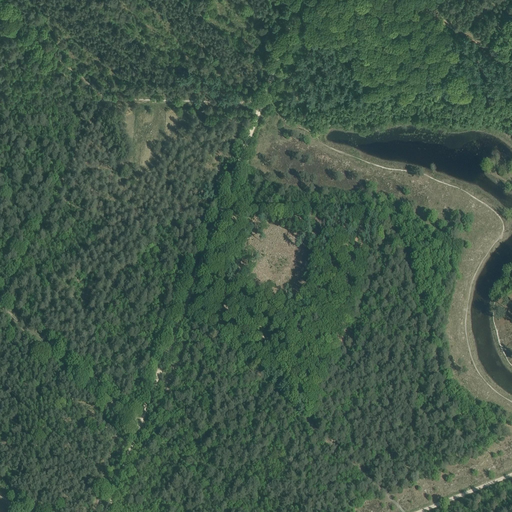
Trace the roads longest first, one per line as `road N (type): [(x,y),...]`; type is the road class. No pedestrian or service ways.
road 1 (track): [(105,511),(262,99)]
road 2 (track): [(511,428),(459,414),(450,403),(387,224),(331,206),(221,206)]
road 3 (track): [(0,307),(238,511)]
road 4 (track): [(402,511),(182,308)]
road 5 (track): [(271,100),(511,91)]
road 6 (track): [(0,298),(44,225),(101,96)]
road 7 (track): [(101,96),(262,99)]
road 8 (track): [(101,96),(0,6)]
road 9 (track): [(511,61),(406,0)]
